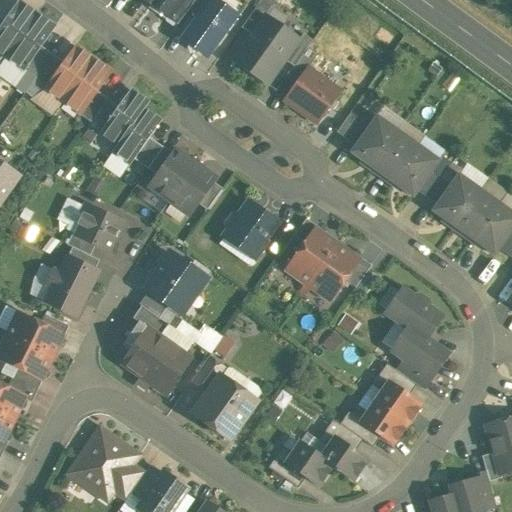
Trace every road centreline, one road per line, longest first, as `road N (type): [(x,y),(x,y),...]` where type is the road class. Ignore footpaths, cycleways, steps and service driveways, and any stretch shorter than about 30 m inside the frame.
road 1 (residential): [(326,197),(468,297),(486,352)]
road 2 (residential): [(279,511),(134,409),(86,398)]
road 3 (residential): [(486,352),(475,388),(425,457),(385,502),(365,511)]
road 4 (residential): [(187,96),(191,125),(282,193),(326,197)]
road 5 (residential): [(326,197),(311,164),(222,94),(187,96)]
road 6 (residential): [(63,0),(187,96)]
road 7 (residential): [(86,398),(11,511)]
road 8 (residential): [(118,282),(76,364),(86,398)]
